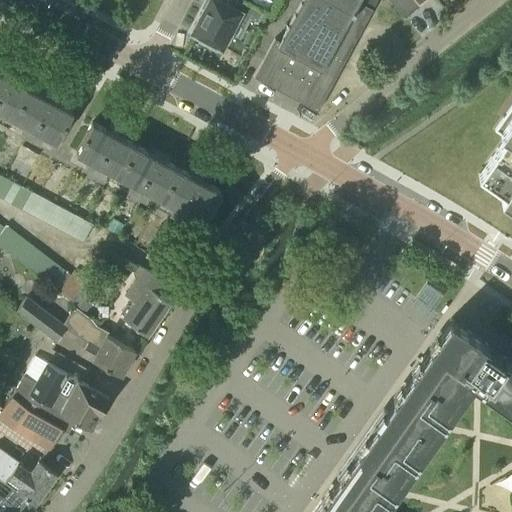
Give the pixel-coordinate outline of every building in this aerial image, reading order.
[(215,44),(222,47),(240,12),(258,21),(264,10),(246,0),(236,0),(233,7),(220,0),(209,0),(193,32),(203,37),(201,41),(213,47),(215,44)] [(301,0),(281,38),(276,36),(254,76),(318,110),(373,9),(358,1),(358,0),(301,0)] [(389,0),(405,18),(420,5),(425,0),(389,0)] [(0,109),(14,117),(30,87),(20,82),(22,77),(3,67),(0,72),(0,71),(0,109)] [(73,111),(59,103),(62,98),(42,88),(40,93),(30,87),(14,117),(57,140),(73,111)] [(486,167),(495,174),(491,181),(490,181),(489,182),(505,193),(501,198),(511,205),(511,104),(495,129),(506,137),(483,168),(485,169),(486,167)] [(76,151),(91,159),(119,175),(136,145),(126,139),(128,134),(110,124),(107,129),(92,121),(76,151)] [(136,145),(119,175),(163,198),(179,168),(168,162),(171,157),(152,147),(149,152),(136,145)] [(207,183),(210,178),(191,168),(189,173),(179,168),(163,198),(206,221),(222,191),(207,183)] [(0,176),(0,197),(1,198),(1,197),(11,179),(2,174),(0,176)] [(1,197),(11,203),(21,185),(11,179),(1,197)] [(11,203),(22,209),(31,190),(21,185),(11,203)] [(22,209),(32,214),(42,196),(31,190),(22,209)] [(32,214),(42,220),(52,201),(42,196),(32,214)] [(42,220),(52,225),(62,207),(52,201),(42,220)] [(52,225),(63,231),(72,212),(62,207),(52,225)] [(63,231),(73,236),(83,218),(72,212),(63,231)] [(83,218),(73,236),(84,242),(93,223),(83,218)] [(124,224),(114,218),(108,228),(118,233),(124,224)] [(4,248),(15,231),(6,224),(4,226),(0,232),(0,244),(3,247),(4,248)] [(13,255),(25,238),(15,231),(4,248),(11,253),(13,255)] [(23,262),(34,245),(25,238),(13,255),(23,262)] [(32,269),(44,253),(34,245),(23,262),(32,269)] [(11,253),(4,248),(3,247),(0,251),(0,261),(3,259),(3,256),(11,255),(11,253)] [(41,277),(53,260),(44,253),(32,269),(41,277)] [(51,284),(63,267),(53,260),(41,277),(51,284)] [(173,283),(143,267),(135,262),(134,266),(134,268),(135,273),(136,276),(123,294),(134,302),(124,317),(149,336),(171,302),(164,296),(173,283)] [(60,291),(72,274),(63,267),(51,284),(60,291)] [(85,310),(99,291),(74,272),(72,274),(60,291),(85,310)] [(17,308),(35,322),(45,309),(27,295),(17,308)] [(45,309),(35,322),(58,339),(65,327),(66,324),(64,322),(45,309)] [(91,317),(87,314),(76,333),(88,340),(81,352),(121,374),(135,349),(107,334),(109,331),(97,325),(91,317)] [(451,318),(313,511),(511,511),(511,361),(504,356),(502,359),(486,348),(488,345),(451,318)] [(109,396),(78,378),(67,373),(48,362),(37,382),(23,374),(12,394),(14,395),(28,407),(36,412),(43,399),(92,427),(109,396)] [(0,384),(0,403),(9,391),(0,384)] [(63,428),(36,412),(28,407),(14,395),(12,394),(0,415),(0,417),(13,428),(50,449),(51,447),(63,428)] [(0,447),(0,476),(30,499),(35,503),(58,472),(39,459),(31,470),(17,461),(0,447)] [(0,511),(18,511),(20,511),(0,493),(0,511)]
